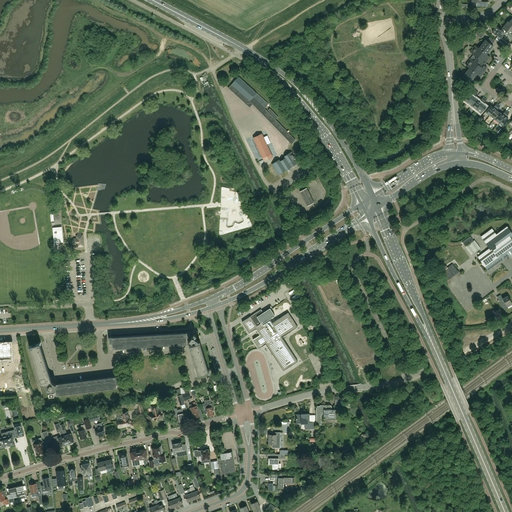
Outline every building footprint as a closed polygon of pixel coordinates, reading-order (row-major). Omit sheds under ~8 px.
[(506,30),(504,32),(511,38),(511,35),(510,33),(511,31),(511,30),(511,27),(506,23),(502,28),(506,30)] [(500,37),(504,32),(496,26),(492,31),(493,32),(492,33),(492,34),(494,36),(495,35),(496,35),(498,36),(496,38),(507,46),(509,44),(500,37)] [(481,38),(486,32),(480,27),(475,33),(481,38)] [(485,63),(490,57),(486,54),(493,46),(485,39),(479,48),(475,45),(470,52),(474,54),(466,65),(469,68),(463,76),(470,82),(477,74),(481,77),(486,70),(485,69),(488,65),(485,63)] [(253,104),(291,144),(296,140),(288,132),(289,131),(288,130),(287,131),(264,108),(269,104),(257,93),(238,77),(228,88),(250,107),(253,104)] [(462,99),(467,102),(476,91),(474,90),(471,94),(468,92),(462,99)] [(467,102),(471,106),(477,99),(474,97),(477,93),(476,91),(467,102)] [(471,106),(476,109),(485,98),(483,97),(479,101),(477,99),(471,106)] [(485,98),(476,109),(480,113),(486,106),(483,104),(486,100),(485,98)] [(485,112),(490,116),(499,105),(497,103),(493,108),(490,105),(485,112)] [(490,116),(494,119),(499,112),(497,110),(500,106),(499,105),(490,116)] [(278,117),(270,108),(268,110),(276,119),(278,117)] [(494,119),(499,123),(507,112),(506,110),(502,115),(499,112),(494,119)] [(507,112),(499,123),(503,126),(508,119),(506,117),(509,113),(507,112)] [(273,157),(262,134),(253,138),(264,161),(273,157)] [(280,174),(298,162),(291,152),(284,156),(285,158),(280,162),(279,160),(272,164),(274,169),(277,169),(280,174)] [(307,206),(314,203),(306,188),(300,191),(307,206)] [(483,265),(488,271),(511,252),(511,232),(507,226),(496,234),(492,228),(481,236),(489,248),(477,257),(482,263),(481,263),(482,265),(483,265)] [(61,227),(53,228),(54,243),(63,242),(61,227)] [(84,247),(84,246),(83,235),(81,235),(81,234),(78,234),(77,235),(76,236),(76,238),(74,238),(72,241),(72,243),(74,245),(77,245),(77,247),(84,247)] [(473,240),(470,236),(462,242),(465,246),(473,240)] [(466,246),(472,254),(481,247),(474,239),(466,246)] [(459,272),(452,264),(448,268),(446,265),(441,269),(443,271),(441,273),(447,281),(459,272)] [(511,304),(511,302),(508,295),(503,298),(504,300),(500,303),(502,307),(506,305),(507,307),(511,304)] [(299,312),(296,314),(298,317),(300,315),(303,321),(306,319),(296,300),(294,302),(299,312)] [(261,309),(242,322),(249,333),(249,334),(256,329),(257,330),(255,331),(257,333),(258,332),(260,335),(253,339),(253,340),(253,339),(259,348),(266,344),(283,371),(298,361),(282,337),(298,327),(288,313),(272,323),(270,319),(274,316),(275,315),(270,308),(263,313),(261,309)] [(301,336),(308,334),(305,325),(298,327),(301,336)] [(199,343),(200,343),(200,340),(198,341),(198,340),(195,338),(196,335),(194,333),(192,336),(189,334),(188,334),(188,332),(185,332),(185,334),(112,338),(112,337),(109,337),(109,343),(113,343),(113,348),(186,344),(186,343),(189,345),(189,346),(198,375),(207,372),(199,346),(199,343)] [(0,356),(11,356),(11,343),(10,343),(10,344),(7,344),(7,343),(2,343),(2,345),(0,344),(0,356)] [(116,384),(119,384),(118,375),(115,376),(115,377),(57,385),(56,383),(55,383),(52,381),(52,380),(51,381),(39,343),(29,346),(29,347),(41,384),(41,385),(44,384),(47,394),(57,392),(57,395),(57,394),(116,387),(116,384)] [(184,400),(191,398),(188,392),(182,394),(184,400)] [(205,414),(207,413),(208,416),(214,414),(213,410),(214,410),(212,403),(211,404),(209,400),(204,401),(205,403),(201,404),(204,413),(205,414)] [(193,418),(199,416),(196,405),(196,406),(195,403),(192,404),(193,406),(190,407),(193,418)] [(153,405),(152,407),(153,414),(148,415),(148,416),(147,417),(149,419),(149,420),(154,419),(157,421),(159,419),(160,420),(163,416),(160,414),(161,413),(158,411),(158,412),(156,406),(155,405),(153,405)] [(335,409),(331,409),(331,406),(330,405),(326,405),(325,405),(321,405),(321,406),(316,406),(316,424),(321,424),(321,414),(324,413),(324,418),(337,418),(337,409),(340,409),(340,406),(335,406),(335,409)] [(182,409),(177,410),(177,408),(176,408),(175,408),(174,408),(174,409),(173,409),(172,410),(172,411),(172,412),(172,413),(172,414),(173,415),(174,416),(175,416),(176,416),(177,416),(178,416),(179,424),(186,422),(185,418),(186,418),(185,413),(183,413),(182,409)] [(121,414),(116,415),(117,420),(118,428),(120,427),(129,425),(131,427),(133,423),(132,422),(131,418),(129,418),(129,417),(128,413),(121,414)] [(315,422),(309,422),(309,413),(310,413),(301,413),(301,414),(296,414),(296,423),(301,423),(301,424),(305,424),(305,429),(315,429),(315,422)] [(84,419),(85,424),(81,425),(81,427),(78,428),(78,431),(78,432),(78,434),(79,434),(80,439),(81,439),(82,439),(84,439),(84,438),(87,437),(85,432),(86,432),(85,429),(86,429),(87,429),(91,428),(88,418),(84,419)] [(17,437),(24,435),(21,423),(14,425),(16,433),(13,434),(12,434),(7,435),(7,433),(6,433),(6,434),(2,435),(2,437),(0,437),(0,447),(5,446),(5,447),(9,446),(9,445),(15,444),(13,438),(17,437)] [(67,445),(67,444),(60,425),(59,423),(55,424),(57,432),(60,432),(62,437),(58,438),(58,439),(56,439),(57,443),(59,442),(61,446),(62,446),(62,447),(67,445)] [(95,425),(96,428),(95,428),(97,435),(98,435),(104,434),(103,433),(105,433),(103,427),(102,427),(102,423),(95,425)] [(67,444),(67,445),(73,443),(73,442),(74,441),(73,441),(71,434),(67,435),(64,424),(60,425),(67,444)] [(269,435),(269,444),(271,444),(272,444),(272,448),(280,448),(280,433),(276,433),(276,435),(269,435)] [(44,453),(45,452),(46,451),(45,451),(42,442),(43,442),(41,438),(33,441),(34,444),(34,445),(35,448),(35,449),(35,451),(36,451),(37,454),(42,453),(44,453)] [(181,442),(173,444),(174,451),(175,455),(177,454),(176,450),(178,450),(182,449),(183,455),(187,454),(185,444),(182,445),(181,442)] [(154,464),(154,463),(159,462),(166,461),(165,455),(163,455),(161,446),(158,446),(157,447),(152,448),(154,457),(154,459),(149,460),(151,467),(154,467),(154,465),(155,465),(154,464)] [(210,460),(209,456),(210,455),(210,452),(209,452),(208,449),(205,450),(204,449),(201,449),(202,450),(198,451),(198,450),(194,450),(195,457),(201,456),(202,463),(210,462),(210,460)] [(132,463),(140,462),(140,460),(138,450),(134,451),(134,452),(131,452),(131,453),(130,454),(131,458),(132,458),(133,459),(132,460),(132,463)] [(146,450),(142,450),(138,450),(140,460),(144,460),(145,465),(147,465),(146,457),(146,455),(147,455),(146,451),(146,450)] [(223,473),(235,471),(232,452),(220,454),(221,458),(218,458),(220,469),(223,469),(223,473)] [(125,469),(130,468),(127,453),(126,453),(125,454),(124,454),(123,454),(119,455),(119,456),(118,456),(119,459),(120,459),(121,463),(120,463),(121,467),(125,466),(125,469)] [(285,458),(285,455),(272,455),(272,458),(269,458),(269,464),(273,464),(273,469),(278,469),(278,458),(285,458)] [(104,461),(106,469),(111,468),(112,471),(115,471),(113,467),(114,467),(111,459),(104,461)] [(217,460),(209,462),(210,469),(215,469),(216,473),(219,472),(217,460)] [(106,469),(104,461),(97,463),(98,468),(96,469),(97,475),(100,475),(99,471),(106,469)] [(87,476),(91,475),(91,473),(91,472),(89,462),(85,463),(85,464),(82,465),(82,468),(80,468),(81,471),(83,471),(83,474),(84,474),(85,477),(87,476)] [(56,471),(58,486),(66,485),(66,481),(65,470),(56,471)] [(196,488),(199,487),(194,473),(191,474),(196,488)] [(293,483),(293,478),(282,478),(282,474),(269,474),(269,478),(278,478),(278,488),(284,488),(284,483),(293,483)] [(42,485),(43,491),(51,489),(50,484),(49,478),(43,479),(44,485),(42,485)] [(36,483),(33,484),(33,483),(30,483),(30,484),(29,484),(31,493),(32,497),(39,496),(42,495),(40,489),(37,489),(36,483)] [(26,491),(24,491),(22,486),(16,488),(18,499),(27,497),(26,491)] [(190,489),(194,499),(200,497),(198,491),(196,491),(194,488),(193,489),(192,487),(190,488),(190,489)] [(8,495),(10,501),(18,499),(16,488),(9,489),(10,494),(8,495)] [(187,490),(189,494),(185,495),(188,501),(194,499),(190,489),(187,490)] [(4,505),(9,504),(9,503),(7,498),(5,499),(4,496),(2,491),(0,491),(0,500),(3,500),(4,505)] [(148,511),(151,511),(149,507),(150,507),(145,494),(142,495),(148,511)] [(174,494),(172,495),(176,506),(182,503),(180,497),(178,498),(177,495),(175,495),(174,494)] [(176,506),(172,495),(170,496),(170,497),(169,498),(170,501),(168,502),(170,508),(176,506)] [(88,507),(94,505),(90,497),(85,499),(86,501),(88,507)] [(159,511),(165,510),(161,500),(160,500),(157,501),(157,500),(154,501),(155,502),(158,511),(159,511)] [(257,501),(251,504),(253,511),(261,511),(260,509),(257,501)] [(158,511),(155,502),(152,503),(153,506),(150,508),(151,511),(158,511)]
